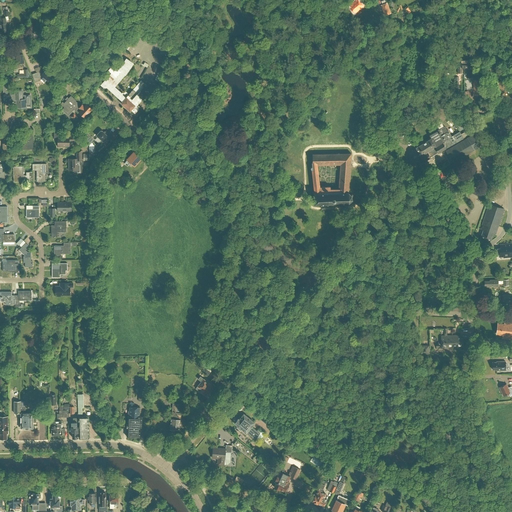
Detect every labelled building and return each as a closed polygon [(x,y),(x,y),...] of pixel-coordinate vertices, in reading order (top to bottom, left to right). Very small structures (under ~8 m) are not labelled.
[(351,7),(350,8),(353,12),(354,11),(356,13),(363,6),(358,0),(356,0),(350,6),(351,7)] [(387,3),(381,5),(385,15),(390,13),(387,3)] [(163,44),(162,55),(170,56),(172,46),(163,44)] [(23,54),(16,54),(16,64),(24,64),(24,59),(23,59),(23,54)] [(133,63),(126,59),(119,70),(120,71),(116,76),(112,72),(101,85),(105,88),(106,86),(123,101),(121,103),(130,111),(131,110),(135,113),(139,109),(136,106),(143,98),(143,99),(151,89),(146,85),(141,80),(128,94),(126,91),(123,94),(114,86),(125,74),(133,63)] [(39,71),(32,74),(35,82),(40,80),(43,77),(47,80),(47,79),(50,82),(56,76),(53,73),(52,73),(46,68),(42,73),(40,71),(39,71)] [(500,80),(493,84),(498,94),(505,90),(500,80)] [(26,107),(26,104),(31,104),(30,95),(28,96),(28,95),(27,95),(27,96),(25,96),(25,99),(22,99),(21,90),(15,91),(15,97),(12,97),(12,95),(8,95),(8,91),(9,91),(8,82),(4,82),(5,102),(12,102),(12,100),(16,100),(16,108),(26,107)] [(79,112),(84,117),(92,109),(86,104),(84,106),(82,104),(80,106),(78,104),(79,103),(75,100),(76,100),(71,95),(69,98),(67,96),(65,99),(66,100),(64,103),(63,102),(60,104),(64,107),(62,110),(68,115),(74,109),(76,111),(77,110),(79,112)] [(378,107),(373,110),(380,119),(384,116),(378,107)] [(423,161),(445,148),(453,162),(483,144),(476,133),(475,133),(472,128),(461,134),(459,131),(451,136),(448,130),(447,130),(444,126),(429,135),(431,138),(415,147),(423,161)] [(28,134),(19,135),(19,150),(33,150),(33,129),(28,129),(28,134)] [(100,131),(96,135),(103,142),(107,138),(111,142),(117,136),(110,129),(107,133),(106,132),(105,132),(104,133),(102,131),(100,131)] [(6,131),(6,134),(0,133),(0,139),(2,139),(2,150),(11,149),(10,136),(12,136),(12,130),(6,131)] [(69,137),(61,137),(61,132),(54,132),(54,138),(57,138),(57,146),(62,146),(69,146),(69,141),(74,141),(74,135),(69,135),(69,137)] [(76,153),(76,158),(68,158),(69,170),(73,170),(73,172),(73,173),(74,173),(75,174),(80,174),(81,173),(82,172),(81,160),(82,160),(82,151),(76,153)] [(127,160),(124,163),(127,166),(131,163),(134,166),(141,158),(140,157),(140,156),(139,155),(138,155),(137,154),(137,153),(136,152),(135,152),(134,152),(127,159),(127,160)] [(352,195),(352,194),(351,194),(349,192),(349,191),(351,153),(312,154),(312,162),(311,162),(312,167),(311,167),(310,167),(310,168),(310,169),(311,169),(314,193),(313,192),(313,193),(314,194),(314,203),(313,204),(314,205),(315,204),(321,203),(321,205),(321,203),(327,203),(327,205),(328,205),(327,203),(333,203),(333,204),(333,203),(338,203),(338,204),(339,204),(339,203),(344,202),(344,204),(345,204),(345,202),(348,202),(349,203),(349,202),(351,199),(352,200),(353,199),(351,199),(351,195),(352,195)] [(45,172),(46,172),(46,163),(32,164),(32,170),(36,170),(37,181),(45,181),(45,172)] [(29,172),(26,172),(26,175),(24,175),(23,166),(13,166),(13,182),(24,181),(24,178),(29,178),(29,172)] [(493,192),(492,194),(497,196),(501,187),(497,185),(495,189),(493,188),(491,192),(493,192)] [(70,211),(70,210),(71,210),(70,202),(57,202),(57,211),(66,210),(66,211),(70,211)] [(489,204),(480,229),(483,230),(481,237),(491,240),(493,233),(495,234),(504,209),(489,204)] [(33,209),(26,209),(26,218),(39,217),(39,206),(33,206),(33,209)] [(55,221),(55,225),(51,225),(51,237),(58,237),(58,232),(66,232),(66,221),(55,221)] [(10,234),(10,235),(4,235),(4,229),(0,228),(0,241),(14,241),(14,234),(10,234)] [(26,242),(19,249),(24,255),(24,256),(23,256),(24,262),(25,262),(25,267),(33,267),(33,261),(31,261),(31,252),(28,252),(25,249),(28,245),(26,242)] [(71,242),(64,242),(64,245),(54,245),(54,255),(61,255),(61,254),(71,254),(71,242)] [(511,243),(499,245),(500,248),(497,248),(497,255),(498,255),(498,257),(503,257),(503,258),(511,256),(511,243)] [(8,263),(3,263),(3,271),(12,271),(12,272),(18,272),(18,263),(15,263),(15,260),(8,260),(8,263)] [(67,263),(63,263),(52,263),(52,277),(60,277),(60,274),(66,274),(66,270),(67,270),(67,263)] [(73,283),(61,283),(61,286),(55,286),(55,297),(61,297),(61,295),(70,295),(70,287),(73,287),(73,283)] [(32,291),(19,291),(19,296),(16,296),(16,305),(16,306),(20,306),(20,302),(19,302),(19,300),(32,300),(32,291)] [(12,292),(0,292),(1,301),(5,301),(6,305),(16,305),(16,296),(12,296),(12,292)] [(502,338),(511,339),(511,321),(509,321),(509,322),(505,321),(504,324),(497,323),(496,333),(503,334),(502,338)] [(451,347),(463,346),(462,338),(460,338),(460,335),(447,335),(447,333),(447,328),(443,328),(443,333),(444,333),(444,335),(441,335),(441,348),(451,348),(451,347)] [(420,355),(429,354),(429,345),(419,345),(420,355)] [(505,370),(505,361),(499,361),(499,362),(492,362),(492,369),(496,369),(496,370),(505,370)] [(206,377),(209,373),(202,368),(200,372),(206,377)] [(197,386),(196,388),(200,391),(203,393),(204,392),(205,393),(206,392),(208,393),(208,392),(209,392),(210,392),(210,391),(210,390),(211,389),(210,388),(212,385),(208,382),(200,376),(198,379),(201,381),(197,386)] [(508,393),(510,396),(511,394),(511,388),(511,386),(508,387),(506,384),(499,387),(503,396),(508,393)] [(83,394),(77,394),(79,438),(81,438),(89,438),(88,427),(88,422),(88,416),(82,416),(82,408),(84,408),(83,394)] [(25,401),(14,401),(14,413),(20,413),(21,428),(33,428),(33,422),(36,422),(36,418),(33,418),(33,413),(25,413),(25,401)] [(130,406),(129,406),(129,411),(128,411),(128,415),(129,415),(129,416),(127,416),(127,423),(127,427),(125,427),(125,429),(127,429),(127,436),(134,437),(134,436),(139,436),(140,429),(141,429),(141,416),(139,416),(139,407),(134,407),(134,403),(130,403),(130,406)] [(170,424),(170,429),(174,430),(174,429),(180,430),(181,426),(184,426),(185,420),(181,419),(181,413),(176,412),(175,412),(175,408),(179,409),(179,404),(173,404),(172,412),(171,418),(170,424)] [(238,419),(234,423),(237,426),(236,427),(241,430),(242,429),(255,439),(260,433),(251,426),(254,422),(243,414),(239,419),(238,419)] [(0,438),(1,439),(5,439),(6,439),(7,439),(7,433),(8,433),(8,416),(0,416),(0,438)] [(212,458),(219,458),(218,464),(223,465),(224,459),(225,459),(225,452),(231,452),(232,445),(226,445),(225,449),(213,448),(212,458)] [(313,456),(311,463),(319,465),(321,458),(313,456)] [(322,461),(319,467),(324,470),(328,465),(322,461)] [(284,470),(280,467),(278,471),(280,471),(277,476),(275,480),(277,480),(274,487),(279,489),(279,488),(284,491),(285,490),(286,491),(289,486),(287,485),(289,480),(288,480),(290,476),(295,479),(298,473),(300,474),(302,470),(292,466),(288,475),(286,474),(287,473),(284,471),(284,470)] [(317,486),(319,487),(312,501),(317,503),(318,503),(321,505),(322,504),(323,505),(325,501),(323,501),(325,498),(324,498),(326,494),(321,492),(323,488),(325,483),(320,480),(317,486)] [(344,483),(339,481),(336,489),(341,491),(344,483)] [(363,493),(357,491),(353,499),(358,501),(360,496),(362,497),(363,493)] [(98,501),(99,501),(99,506),(106,506),(106,501),(105,501),(105,493),(105,492),(103,492),(99,492),(99,498),(98,498),(98,501)] [(38,509),(38,511),(46,511),(46,510),(40,510),(40,504),(38,504),(38,498),(40,498),(40,494),(38,494),(37,493),(35,493),(34,494),(29,494),(29,504),(33,504),(33,509),(38,509)] [(50,501),(50,507),(53,507),(56,507),(56,510),(62,510),(62,506),(59,506),(59,498),(60,498),(61,497),(61,495),(60,494),(58,494),(58,493),(57,493),(56,493),(55,493),(54,493),(52,493),(52,496),(50,496),(50,498),(50,501)] [(91,502),(91,506),(95,506),(95,502),(96,502),(96,499),(96,496),(96,493),(88,493),(88,502),(91,502)] [(118,493),(110,493),(110,503),(110,508),(114,508),(114,504),(118,504),(118,493)] [(20,508),(20,504),(21,504),(21,503),(20,503),(20,501),(21,501),(21,497),(20,497),(20,495),(16,495),(15,494),(11,494),(11,499),(9,499),(9,503),(10,503),(10,506),(15,506),(15,508),(20,508)] [(80,508),(80,504),(82,504),(82,503),(84,503),(84,499),(82,499),(80,499),(80,494),(70,494),(70,506),(71,506),(71,509),(67,509),(67,511),(74,511),(75,511),(73,511),(73,509),(76,509),(76,508),(80,508)] [(336,500),(332,509),(337,511),(340,511),(344,504),(345,504),(346,501),(342,499),(338,497),(336,500)]
